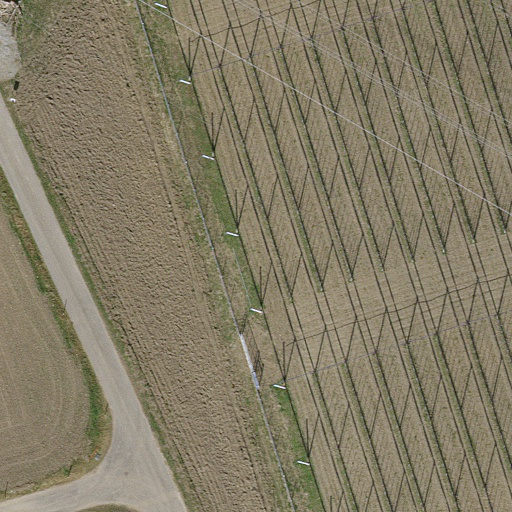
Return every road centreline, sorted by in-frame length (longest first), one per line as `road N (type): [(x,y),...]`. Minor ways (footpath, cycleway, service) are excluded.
road 1 (track): [(0,128),(172,511)]
road 2 (track): [(12,511),(155,473)]
